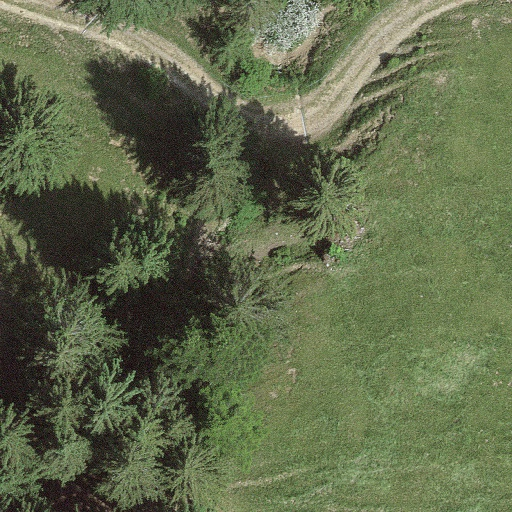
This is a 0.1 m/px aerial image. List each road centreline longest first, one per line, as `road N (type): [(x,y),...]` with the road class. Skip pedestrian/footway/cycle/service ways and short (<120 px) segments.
road 1 (track): [(418,0),(283,126),(233,112),(162,56),(29,0)]
road 2 (track): [(0,294),(29,359),(44,467),(75,511)]
